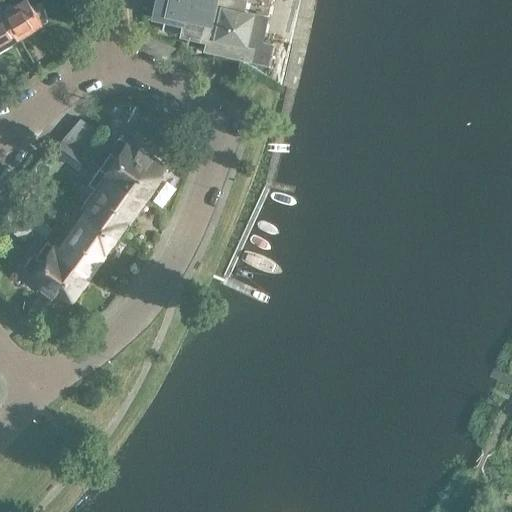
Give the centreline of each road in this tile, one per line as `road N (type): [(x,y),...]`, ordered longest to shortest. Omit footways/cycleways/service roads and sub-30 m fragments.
road 1 (residential): [(165,283),(217,172),(223,134),(207,104),(123,61)]
road 2 (residential): [(165,283),(99,358),(34,380)]
road 3 (residential): [(0,126),(92,70),(123,61)]
